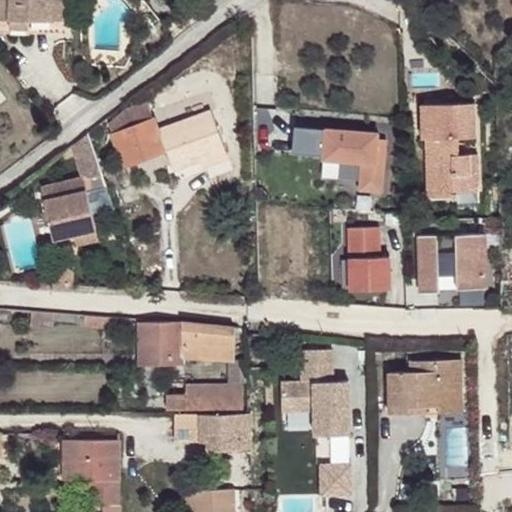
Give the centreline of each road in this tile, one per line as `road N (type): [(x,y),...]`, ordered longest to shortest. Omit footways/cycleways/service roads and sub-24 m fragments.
road 1 (residential): [(0,187),(242,0)]
road 2 (residential): [(0,294),(243,314)]
